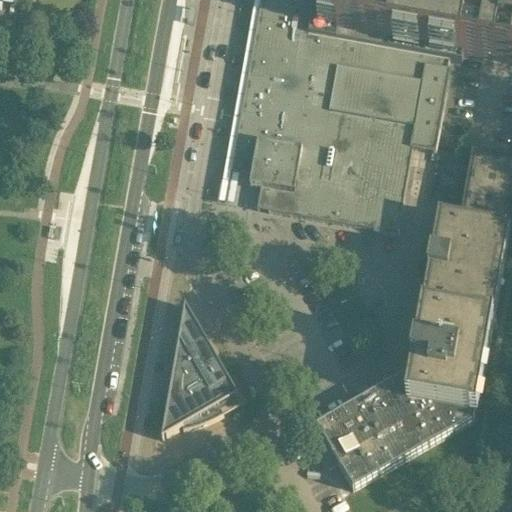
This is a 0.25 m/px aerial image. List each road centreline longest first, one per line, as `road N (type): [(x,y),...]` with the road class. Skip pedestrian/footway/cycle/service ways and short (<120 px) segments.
road 1 (tertiary): [(89,480),(172,0)]
road 2 (tertiary): [(130,0),(44,471)]
road 3 (residential): [(269,431),(388,364),(398,291)]
road 4 (residential): [(210,461),(159,489),(89,480)]
